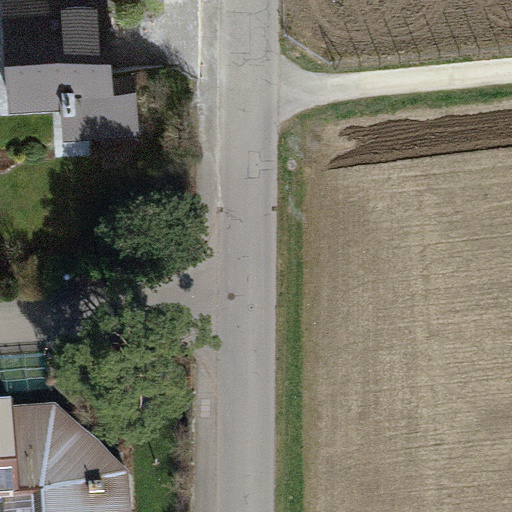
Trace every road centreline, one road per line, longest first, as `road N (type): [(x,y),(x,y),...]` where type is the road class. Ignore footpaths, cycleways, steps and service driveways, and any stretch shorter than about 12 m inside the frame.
road 1 (residential): [(262,0),(253,308)]
road 2 (residential): [(0,319),(253,308)]
road 3 (track): [(511,67),(261,86)]
road 4 (residential): [(253,308),(247,511)]
